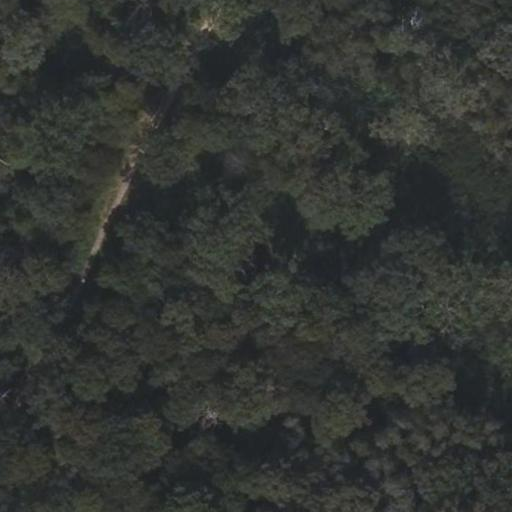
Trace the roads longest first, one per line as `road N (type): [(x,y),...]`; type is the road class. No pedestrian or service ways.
road 1 (track): [(63,340),(230,0)]
road 2 (track): [(0,453),(63,340)]
